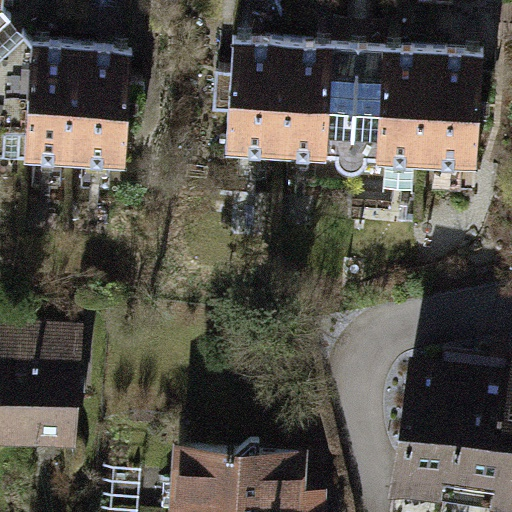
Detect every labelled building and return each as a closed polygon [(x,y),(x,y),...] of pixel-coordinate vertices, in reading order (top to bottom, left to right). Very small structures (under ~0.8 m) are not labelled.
[(3,0),(0,0),(0,23),(11,12),(3,3),(3,0)] [(59,0),(59,11),(85,12),(85,0),(59,0)] [(0,93),(30,95),(32,36),(23,30),(0,49),(0,93)] [(284,33),(234,30),(232,66),(216,66),(216,86),(281,90),(284,33)] [(334,36),(284,33),(281,90),(330,93),(334,36)] [(72,39),(32,36),(30,95),(68,97),(72,39)] [(384,39),(334,36),(330,93),(327,146),(336,146),(341,159),(353,163),(364,157),(367,148),(378,148),(381,96),(384,39)] [(132,43),(72,39),(68,97),(144,101),(144,79),(131,79),(132,43)] [(435,42),(384,39),(381,96),(430,99),(435,42)] [(484,46),(435,42),(430,99),(427,156),(478,159),(484,46)] [(281,90),(216,86),(215,106),(228,106),(227,144),(278,147),(281,90)] [(330,93),(281,90),(278,147),(326,150),(330,93)] [(0,149),(26,151),(30,95),(0,93),(0,149)] [(68,97),(30,95),(26,151),(63,153),(68,97)] [(430,99),(381,96),(378,148),(378,154),(427,156),(430,99)] [(144,101),(68,97),(63,153),(127,157),(127,120),(143,120),(144,101)] [(24,354),(0,352),(0,431),(73,436),(80,325),(26,322),(24,354)] [(446,484),(464,364),(415,357),(397,476),(446,484)] [(495,491),(511,379),(511,371),(464,364),(446,484),(495,491)] [(511,379),(495,491),(511,493),(511,379)] [(236,445),(182,443),(177,511),(315,511),(313,508),(297,508),(299,450),(259,447),(260,432),(250,432),(236,445)]
